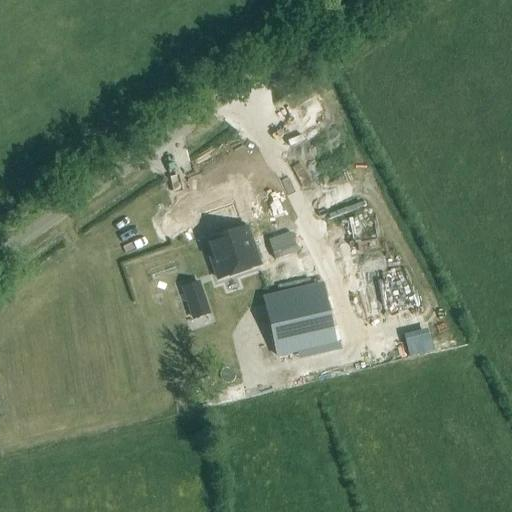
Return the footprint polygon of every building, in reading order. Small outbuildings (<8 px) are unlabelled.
[(217,279),(260,264),(246,226),(242,228),(231,199),(199,210),(210,244),(205,246),(217,279)] [(291,233),(268,241),(275,260),(297,252),(291,233)] [(362,240),(342,244),(344,254),(364,250),(362,240)] [(375,277),(378,319),(395,318),(393,275),(375,277)] [(197,283),(181,289),(189,311),(205,305),(197,283)] [(257,346),(263,344),(267,358),(338,342),(325,284),(253,300),(254,302),(247,304),(247,305),(226,310),(234,342),(255,337),(257,346)]
